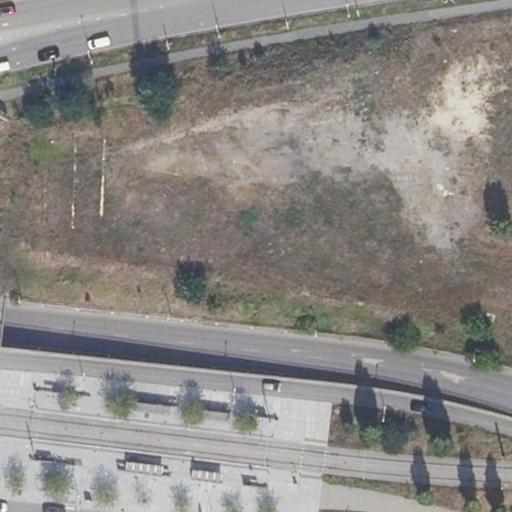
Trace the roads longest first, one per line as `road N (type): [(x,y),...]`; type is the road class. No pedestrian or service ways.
road 1 (secondary): [(0,324),(359,361),(511,395)]
road 2 (unclassified): [(0,359),(332,393),(511,427)]
road 3 (unclassified): [(156,8),(0,58)]
road 4 (secondary): [(156,8),(0,23)]
